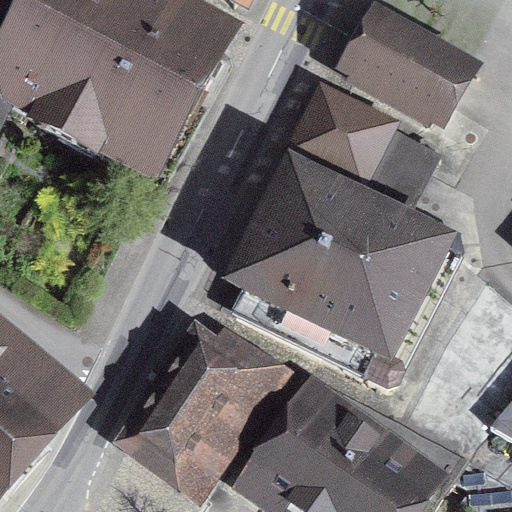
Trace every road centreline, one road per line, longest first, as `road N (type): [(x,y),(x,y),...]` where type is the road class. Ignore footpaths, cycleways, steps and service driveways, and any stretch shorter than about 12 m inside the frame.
road 1 (tertiary): [(299,0),(108,408)]
road 2 (residential): [(0,328),(108,408)]
